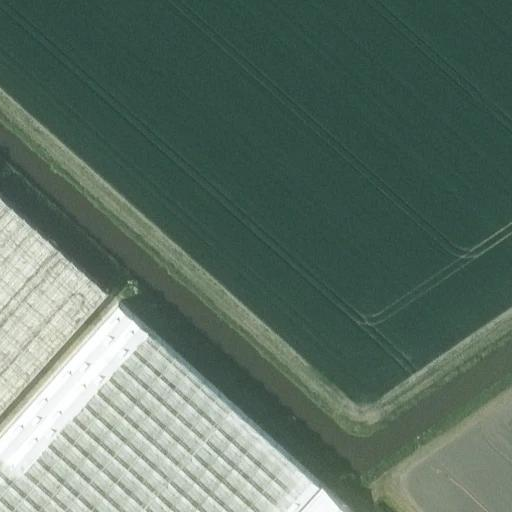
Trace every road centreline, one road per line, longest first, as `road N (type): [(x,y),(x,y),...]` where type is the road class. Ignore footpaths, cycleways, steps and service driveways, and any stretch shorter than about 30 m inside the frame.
road 1 (track): [(115,282),(369,511)]
road 2 (track): [(361,505),(383,475),(511,391)]
